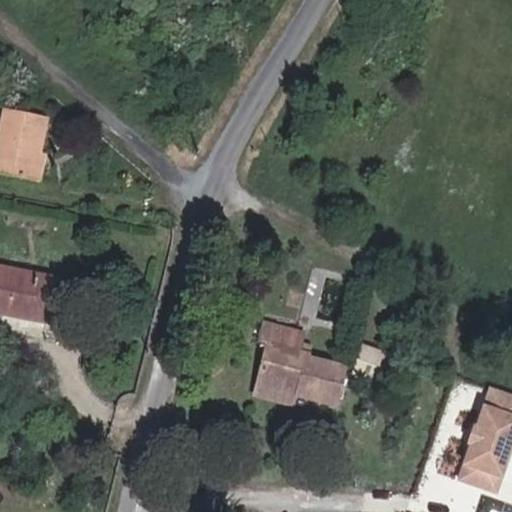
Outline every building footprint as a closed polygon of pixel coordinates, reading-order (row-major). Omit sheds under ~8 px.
[(0,171),(27,177),(33,149),(40,113),(2,105),(0,116),(0,171)] [(44,152),(33,149),(27,177),(39,179),(44,152)] [(57,279),(0,267),(0,311),(48,321),(57,279)] [(258,384),(298,395),(338,406),(348,370),(311,360),(313,352),(299,348),(303,333),(262,321),(255,343),(269,347),(258,384)] [(390,386),(399,354),(363,343),(353,376),(390,386)] [(494,492),(511,438),(511,392),(484,383),(453,479),(494,492)] [(293,410),(298,395),(258,384),(254,399),(293,410)]
